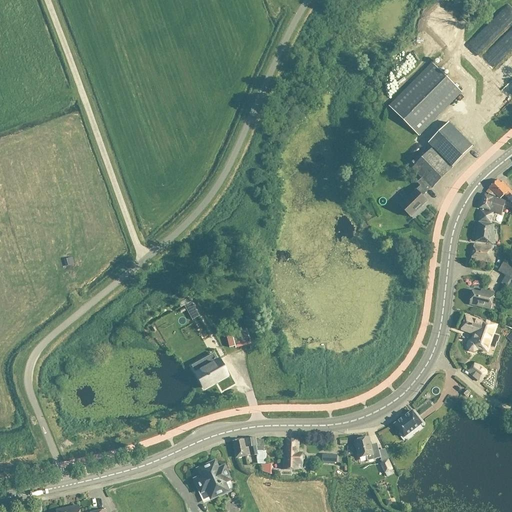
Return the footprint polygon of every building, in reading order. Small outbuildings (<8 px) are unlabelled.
[(511,15),(505,8),(470,42),(478,51),(511,19),(511,15)] [(511,26),(485,55),(495,65),(511,47),(511,26)] [(389,107),(418,136),(461,93),(432,64),(389,107)] [(511,79),(511,80),(498,89),(504,97),(511,92),(511,79)] [(428,143),(433,148),(412,169),(422,178),(417,183),(420,187),(399,207),(410,218),(426,202),(422,197),(430,189),(431,189),(472,148),(448,123),(428,143)] [(497,181),(488,188),(500,199),(504,196),(507,199),(511,195),(511,193),(502,182),(500,184),(497,181)] [(505,202),(484,195),(479,209),(489,211),(501,215),(505,202)] [(478,223),(491,225),(492,220),(493,214),(480,212),(478,223)] [(493,226),(491,225),(478,223),(475,242),(492,245),(494,233),(492,233),(493,226)] [(491,247),(473,245),(470,260),(493,264),(495,253),(490,253),(491,247)] [(77,260),(74,253),(68,256),(70,263),(77,260)] [(511,264),(505,261),(498,272),(506,276),(501,284),(508,288),(511,290),(511,264)] [(490,310),(494,294),(483,291),(483,294),(472,292),(469,305),(490,310)] [(187,314),(194,310),(191,303),(183,307),(187,314)] [(479,321),(479,322),(466,317),(461,330),(469,333),(471,333),(475,334),(472,340),(468,342),(466,347),(468,351),(473,352),(477,350),(478,347),(483,349),(485,349),(487,348),(488,346),(492,335),(490,334),(493,325),(479,321)] [(237,332),(241,347),(249,345),(245,330),(237,332)] [(203,389),(226,376),(217,361),(214,356),(208,359),(208,357),(199,362),(203,369),(194,374),(203,389)] [(481,368),(474,366),(468,373),(480,382),(486,376),(486,373),(481,368)] [(395,426),(396,426),(404,437),(404,438),(405,437),(421,425),(422,425),(421,424),(413,412),(412,411),(412,412),(396,424),(395,425),(395,426)] [(254,438),(232,442),(235,459),(249,456),(248,448),(255,447),(254,440),(254,438)] [(366,457),(367,462),(380,459),(378,448),(372,449),(369,438),(354,441),(359,459),(366,457)] [(284,440),(283,465),(283,470),(298,470),(298,465),(301,465),(302,454),(297,454),(298,440),(284,440)] [(323,464),(335,465),(335,463),(337,463),(337,455),(322,454),(322,462),(324,462),(323,464)] [(276,459),(265,460),(266,471),(277,469),(276,459)] [(389,459),(379,464),(384,475),(385,474),(392,471),(394,470),(389,459)] [(211,499),(228,491),(229,491),(229,490),(230,489),(230,488),(230,487),(229,486),(231,485),(223,468),(217,471),(213,464),(198,471),(202,480),(201,480),(200,481),(198,483),(198,485),(198,486),(198,488),(201,494),(207,491),(211,499)]
